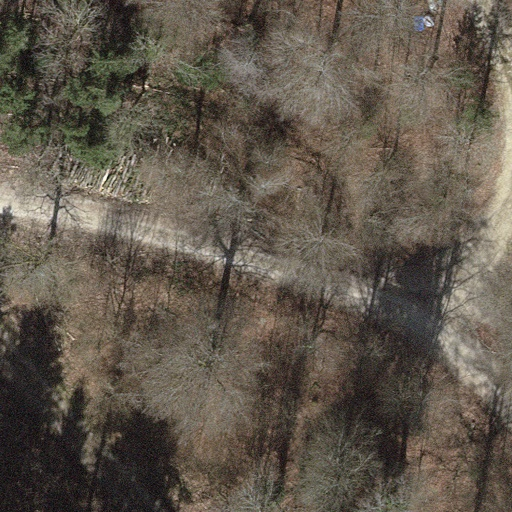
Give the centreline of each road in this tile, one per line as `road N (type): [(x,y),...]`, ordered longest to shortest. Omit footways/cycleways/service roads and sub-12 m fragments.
road 1 (track): [(0,208),(275,277),(416,300),(511,410)]
road 2 (track): [(152,511),(0,335)]
road 3 (track): [(511,197),(489,239),(416,300)]
